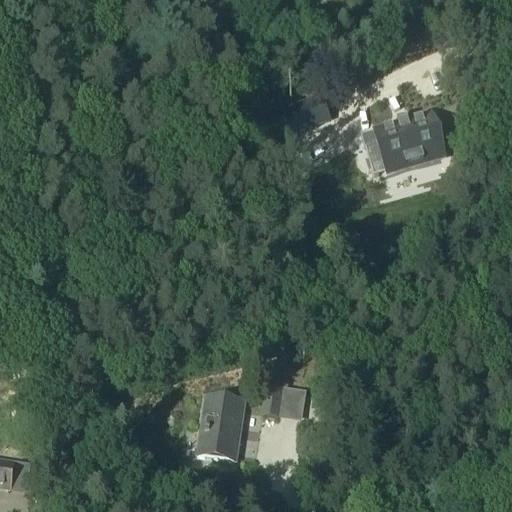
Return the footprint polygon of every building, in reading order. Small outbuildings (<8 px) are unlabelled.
[(290,139),(281,117),(268,122),(277,145),(290,139)] [(440,160),(428,120),(362,140),(365,150),(379,146),(388,175),(440,160)] [(265,390),(260,420),(279,423),(283,393),(265,390)] [(206,402),(197,461),(234,466),(243,408),(206,402)] [(0,492),(9,494),(12,468),(0,466),(0,492)]
